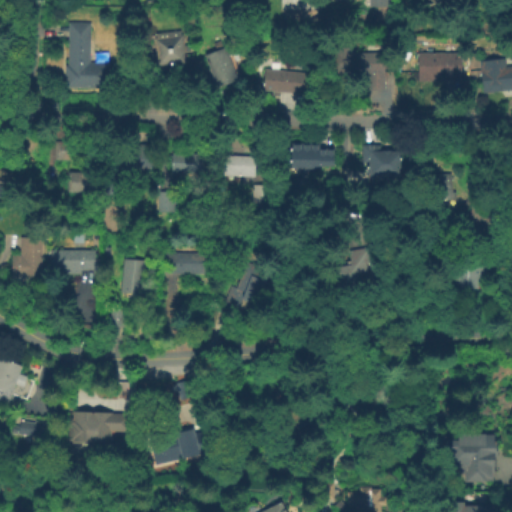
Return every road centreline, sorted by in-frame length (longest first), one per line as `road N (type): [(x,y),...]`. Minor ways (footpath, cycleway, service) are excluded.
road 1 (tertiary): [(29,4),(26,85),(0,123),(10,322),(67,351),(112,359),(467,336),(511,349)]
road 2 (residential): [(14,111),(493,125)]
